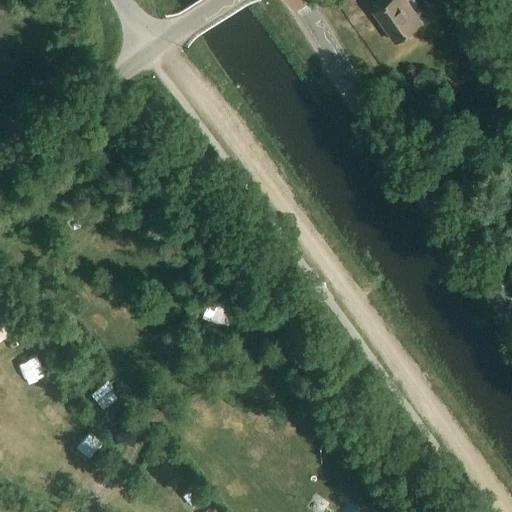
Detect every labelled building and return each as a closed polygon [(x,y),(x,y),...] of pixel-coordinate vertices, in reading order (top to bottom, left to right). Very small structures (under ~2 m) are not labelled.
[(395,40),(419,24),(405,2),(408,0),(388,0),(374,10),(395,40)] [(10,290),(3,293),(6,298),(12,295),(10,290)] [(35,327),(29,330),(32,336),(38,332),(35,327)] [(113,406),(99,419),(113,434),(127,421),(113,406)] [(58,409),(41,420),(53,438),(70,427),(58,409)]
